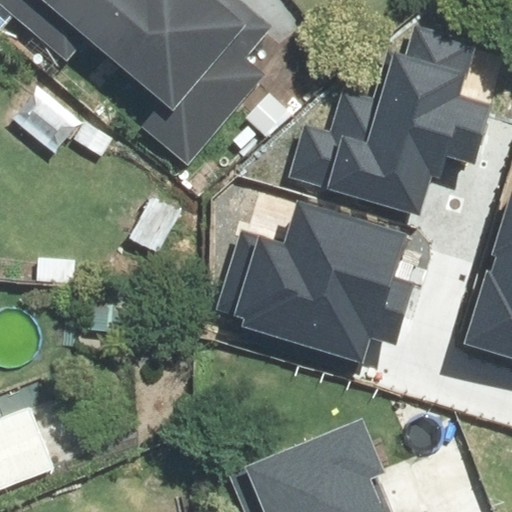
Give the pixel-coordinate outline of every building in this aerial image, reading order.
[(19,0),(18,2),(222,178),(301,88),(275,66),(300,38),(255,0),(19,0)] [(304,112),(287,174),(427,212),(440,163),(450,165),(454,150),(471,154),(486,99),(458,91),(474,32),(419,17),(411,47),(393,42),(369,130),(304,112)] [(51,87),(21,123),(64,160),(94,124),(51,87)] [(511,182),(466,330),(511,343),(511,182)] [(200,206),(165,186),(136,236),(171,256),(200,206)] [(275,228),(249,313),(365,348),(371,327),(395,335),(413,276),(403,270),(417,223),(307,190),(294,234),(275,228)] [(174,291),(102,291),(102,332),(174,332),(174,291)] [(150,359),(148,416),(182,417),(184,360),(150,359)] [(0,488),(66,464),(39,393),(0,407),(0,488)] [(386,511),(352,424),(238,469),(255,511),(386,511)]
